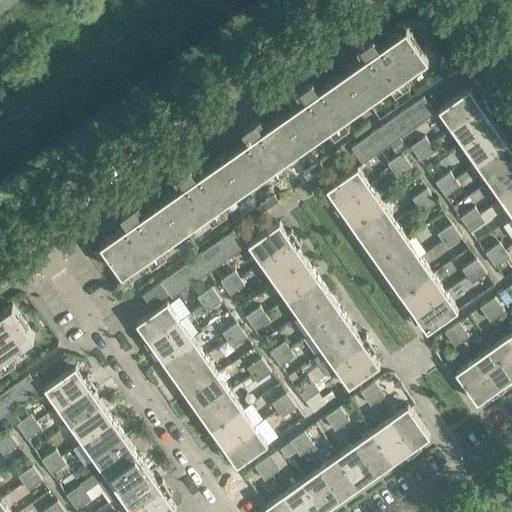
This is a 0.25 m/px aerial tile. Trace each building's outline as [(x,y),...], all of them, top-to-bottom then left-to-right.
[(380,45),(362,57),(345,70),(367,101),(428,57),(406,26),(387,40),(380,45)] [(374,37),(356,49),(362,57),(380,45),(374,37)] [(367,101),(345,70),(319,88),(302,100),(284,113),(306,144),(367,101)] [(319,88),(313,79),(296,91),(302,100),(319,88)] [(477,98),(470,87),(438,109),(451,127),(486,103),(481,95),(477,98)] [(423,96),(417,100),(429,116),(434,112),(423,96)] [(429,116),(417,100),(412,103),(423,119),(429,116)] [(423,119),(412,103),(407,107),(418,123),(423,119)] [(491,110),(486,103),(451,127),(464,145),(495,123),(488,112),(491,110)] [(418,123),(407,107),(402,111),(413,127),(418,123)] [(413,127),(402,111),(397,114),(408,130),(413,127)] [(306,144),(284,113),(266,125),(249,137),(223,156),(245,187),(306,144)] [(408,130),(397,114),(392,118),(403,134),(408,130)] [(266,125),(260,116),(243,129),(249,137),(266,125)] [(403,134),(392,118),(387,121),(398,137),(403,134)] [(398,137),(387,121),(382,125),(393,141),(398,137)] [(507,141),(495,123),(464,145),(476,163),(507,141)] [(393,141),(382,125),(377,129),(388,145),(389,144),(393,141)] [(388,145),(377,129),(372,132),(383,148),(388,145)] [(383,148),(372,132),(366,136),(378,152),(383,148)] [(378,152),(366,136),(361,139),(373,155),(378,152)] [(425,136),(410,146),(415,153),(430,143),(425,136)] [(393,141),(389,144),(396,153),(405,147),(398,137),(393,141)] [(373,155),(361,139),(356,143),(368,159),(373,155)] [(511,163),(511,147),(507,141),(476,163),(489,180),(511,163)] [(368,159),(356,143),(351,147),(362,163),(368,159)] [(435,150),(430,143),(415,153),(420,160),(435,150)] [(387,162),(392,169),(407,159),(401,152),(387,162)] [(245,187),(223,156),(197,174),(180,186),(162,199),(184,230),(245,187)] [(412,166),(407,159),(392,169),(397,176),(412,166)] [(323,168),(319,162),(303,173),(307,179),(323,168)] [(511,190),(511,163),(489,180),(501,198),(511,190)] [(197,174),(191,165),(174,177),(180,186),(197,174)] [(370,184),(357,166),(326,188),(334,199),(330,202),(336,209),(370,184)] [(449,171),(435,181),(440,188),(455,178),(449,171)] [(460,185),(455,178),(440,188),(445,195),(460,185)] [(383,202),(370,184),(336,209),(341,216),(344,213),(352,224),(383,202)] [(431,194),(426,187),(412,197),(417,204),(431,194)] [(511,190),(501,198),(511,213),(511,190)] [(258,205),(262,211),(278,200),(274,194),(258,205)] [(437,201),(431,194),(417,204),(422,212),(437,201)] [(255,205),(250,198),(242,204),(247,210),(255,205)] [(184,230),(162,199),(144,211),(127,223),(100,242),(122,273),(184,230)] [(144,211),(138,202),(121,214),(127,223),(144,211)] [(395,220),(383,202),(352,224),(364,242),(395,220)] [(474,206),(460,216),(465,223),(479,213),(474,206)] [(485,221),(479,213),(465,223),(470,231),(485,221)] [(408,237),(395,220),(364,242),(377,259),(408,237)] [(287,232),(279,221),(248,243),(261,261),(296,237),(291,230),(287,232)] [(456,230),(451,222),(437,233),(442,240),(456,230)] [(233,230),(227,234),(238,250),(244,246),(233,230)] [(461,237),(456,230),(442,240),(447,247),(461,237)] [(238,250),(227,234),(222,238),(233,254),(238,250)] [(301,244),(296,237),(261,261),(274,279),(305,257),(297,247),(301,244)] [(420,255),(408,237),(377,259),(389,277),(420,255)] [(233,254),(222,238),(217,241),(228,257),(233,254)] [(228,257),(217,241),(212,245),(223,261),(228,257)] [(499,241),(485,251),(490,259),(504,249),(499,241)] [(223,261),(212,245),(207,248),(218,264),(223,261)] [(218,264),(207,248),(201,252),(213,268),(218,264)] [(509,256),(504,249),(490,259),(495,266),(509,256)] [(213,268),(201,252),(196,256),(208,272),(213,268)] [(433,273),(420,255),(389,277),(402,294),(433,273)] [(208,272),(196,256),(191,259),(203,275),(208,272)] [(317,275),(305,257),(274,279),(286,297),(317,275)] [(481,265),(476,258),(462,268),(467,275),(481,265)] [(203,275),(191,259),(186,263),(197,279),(203,275)] [(197,279),(186,263),(181,266),(192,282),(197,279)] [(486,272),(481,265),(467,275),(472,282),(486,272)] [(192,282),(181,266),(176,270),(187,286),(192,282)] [(234,269),(220,280),(225,287),(239,277),(234,269)] [(187,286),(176,270),(171,273),(182,289),(187,286)] [(182,289),(171,273),(166,277),(177,293),(182,289)] [(445,290),(433,273),(402,294),(409,305),(405,308),(410,315),(445,290)] [(330,293),(317,275),(286,297),(299,314),(330,293)] [(177,293),(166,277),(160,281),(172,297),(177,293)] [(245,284),(239,277),(225,287),(230,294),(245,284)] [(168,293),(160,281),(142,294),(150,306),(168,293)] [(216,293),(211,286),(197,296),(202,303),(216,293)] [(458,309),(445,290),(410,315),(415,322),(419,319),(427,330),(458,309)] [(221,300),(216,293),(202,303),(207,310),(221,300)] [(342,310),(330,293),(299,314),(311,332),(342,310)] [(504,311),(494,296),(487,301),(497,316),(504,311)] [(167,300),(153,310),(136,322),(144,333),(140,336),(145,343),(180,318),(167,300)] [(497,316),(487,301),(480,306),(490,321),(497,316)] [(0,359),(34,335),(12,304),(0,312),(0,359)] [(260,305),(245,315),(250,322),(265,312),(260,305)] [(354,328),(342,310),(311,332),(323,350),(354,328)] [(270,320),(265,312),(250,322),(255,330),(270,320)] [(193,336),(180,318),(145,343),(150,350),(154,347),(162,358),(193,336)] [(241,329),(236,321),(222,332),(227,339),(241,329)] [(469,335),(459,321),(452,326),(462,340),(469,335)] [(462,340),(452,326),(444,331),(454,346),(462,340)] [(362,338),(354,328),(323,350),(336,367),(371,343),(366,335),(362,338)] [(246,336),(241,329),(227,339),(232,346),(246,336)] [(511,336),(509,333),(491,345),(511,374),(511,336)] [(205,354),(193,336),(162,358),(174,376),(205,354)] [(284,340),(270,350),(275,357),(289,347),(284,340)] [(376,350),(371,343),(336,367),(349,386),(380,364),(372,353),(376,350)] [(511,376),(511,374),(491,345),(474,358),(498,392),(505,387),(503,383),(511,376)] [(294,354),(289,347),(275,357),(280,365),(294,354)] [(218,371),(205,354),(174,376),(187,393),(218,371)] [(266,364),(261,356),(247,367),(252,374),(266,364)] [(498,392),(474,358),(455,370),(477,401),(489,393),(491,397),(498,392)] [(271,371),(266,364),(252,374),(257,381),(271,371)] [(83,376),(75,365),(44,387),(57,405),(92,381),(87,373),(83,376)] [(230,389),(218,371),(187,393),(199,411),(230,389)] [(29,374),(23,378),(34,394),(40,390),(29,374)] [(309,375),(295,386),(300,393),(314,383),(309,375)] [(34,394),(23,378),(18,381),(29,397),(34,394)] [(385,395),(375,380),(367,385),(378,400),(385,395)] [(29,397),(18,381),(13,385),(24,401),(29,397)] [(97,388),(92,381),(57,405),(70,423),(101,401),(93,390),(97,388)] [(319,390),(314,383),(300,393),(305,400),(319,390)] [(24,401),(13,385),(8,388),(19,404),(24,401)] [(378,400),(367,385),(360,390),(370,405),(378,400)] [(19,404),(8,388),(3,392),(14,408),(19,404)] [(243,407),(230,389),(199,411),(212,429),(243,407)] [(14,408),(3,392),(0,393),(0,398),(9,412),(14,408)] [(291,399),(286,392),(271,402),(277,409),(291,399)] [(9,412),(0,398),(0,409),(4,415),(9,412)] [(296,406),(291,399),(277,409),(282,416),(296,406)] [(113,419),(101,401),(70,423),(82,441),(113,419)] [(408,404),(390,417),(414,452),(421,447),(419,443),(430,435),(408,404)] [(349,420),(339,405),(332,410),(342,425),(349,420)] [(255,424),(243,407),(212,429),(219,439),(215,442),(220,449),(255,424)] [(342,425),(332,410),(325,415),(335,430),(342,425)] [(31,413),(16,423),(21,430),(36,420),(31,413)] [(414,452),(390,417),(372,429),(394,460),(404,453),(407,457),(414,452)] [(126,436),(113,419),(82,441),(95,458),(126,436)] [(41,427),(36,420),(21,430),(26,438),(41,427)] [(268,443),(255,424),(220,449),(225,456),(229,453),(237,465),(268,443)] [(0,445),(12,437),(7,429),(0,434),(0,445)] [(394,460),(372,429),(354,442),(376,473),(394,460)] [(314,445),(304,430),(297,435),(307,450),(314,445)] [(307,450),(297,435),(290,440),(300,455),(307,450)] [(138,454),(126,436),(95,458),(107,476),(138,454)] [(17,444),(12,437),(0,445),(0,449),(3,454),(17,444)] [(376,473),(354,442),(337,454),(358,485),(376,473)] [(56,448),(41,458),(46,466),(61,456),(56,448)] [(151,472),(138,454),(107,476),(120,493),(151,472)] [(358,485),(337,454),(319,467),(341,498),(358,485)] [(279,469),(269,455),(261,460),(272,474),(279,469)] [(66,463),(61,456),(46,466),(51,473),(66,463)] [(272,474),(261,460),(254,465),(264,480),(272,474)] [(37,472),(32,465),(18,475),(23,482),(37,472)] [(341,498),(319,467),(301,479),(323,510),(341,498)] [(42,479),(37,472),(23,482),(28,489),(42,479)] [(158,482),(151,472),(120,493),(132,511),(167,486),(162,479),(158,482)] [(320,511),(323,510),(301,479),(284,492),(298,511),(320,511)] [(80,484),(66,494),(71,501),(85,491),(80,484)] [(172,494),(167,486),(132,511),(169,511),(176,508),(168,496),(172,494)] [(90,498),(85,491),(71,501),(76,508),(90,498)] [(298,511),(284,492),(265,505),(270,511),(298,511)] [(0,511),(11,511),(1,497),(0,498),(0,511)] [(55,511),(62,507),(57,500),(43,510),(43,511),(55,511)]
